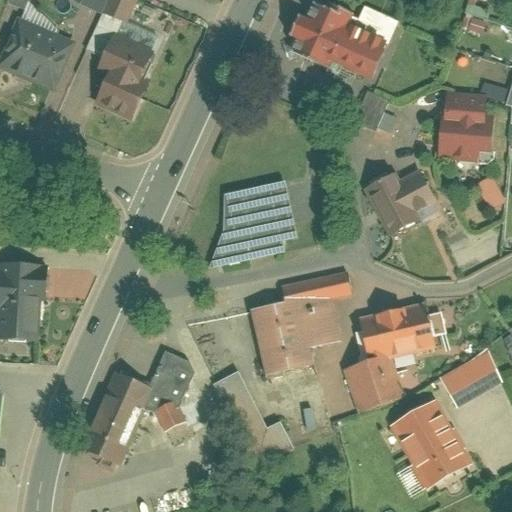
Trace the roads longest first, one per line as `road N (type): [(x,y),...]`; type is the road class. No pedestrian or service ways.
road 1 (secondary): [(38,511),(77,373),(128,264)]
road 2 (residential): [(128,264),(169,287),(350,254)]
road 3 (secondary): [(158,200),(248,0)]
road 4 (residential): [(350,254),(433,292),(477,282),(511,262)]
road 5 (residential): [(0,131),(158,200)]
